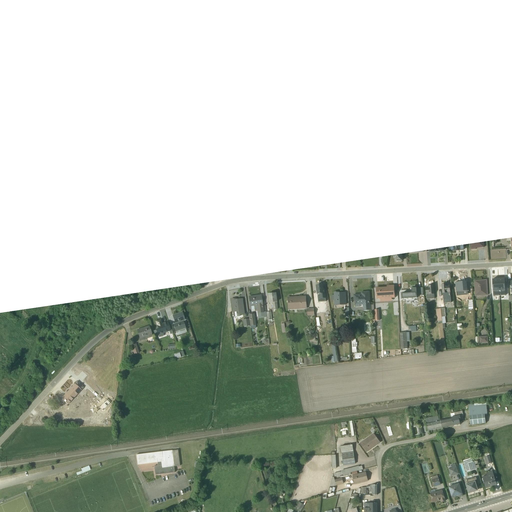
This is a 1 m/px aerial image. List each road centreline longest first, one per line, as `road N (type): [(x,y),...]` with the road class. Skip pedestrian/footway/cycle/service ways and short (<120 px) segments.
road 1 (unclassified): [(0,442),(79,355),(121,322),(231,281),(511,264)]
road 2 (residential): [(379,511),(382,450),(511,422)]
